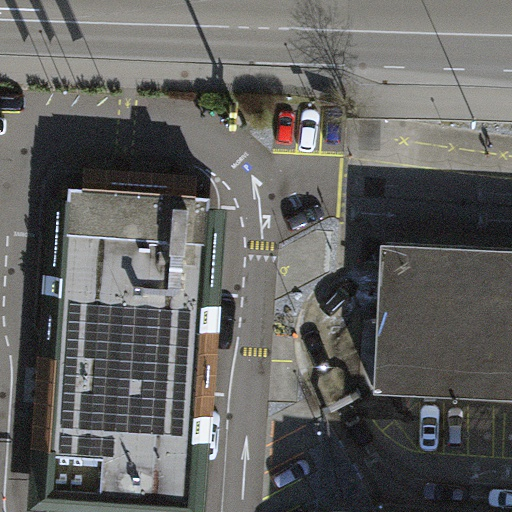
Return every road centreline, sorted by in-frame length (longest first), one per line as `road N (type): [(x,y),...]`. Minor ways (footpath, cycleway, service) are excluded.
road 1 (primary): [(314,35),(0,22)]
road 2 (tertiary): [(314,35),(511,65)]
road 3 (primary): [(511,39),(314,35)]
